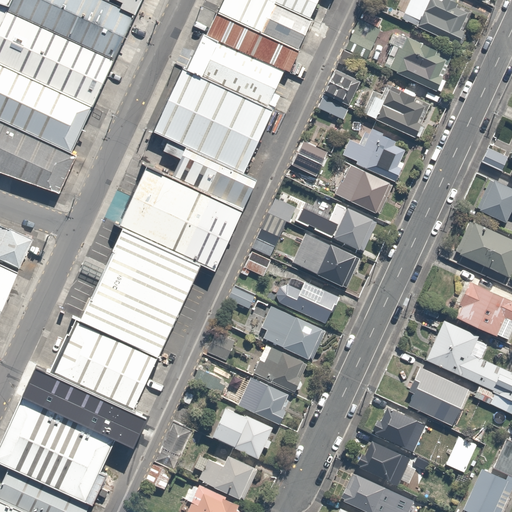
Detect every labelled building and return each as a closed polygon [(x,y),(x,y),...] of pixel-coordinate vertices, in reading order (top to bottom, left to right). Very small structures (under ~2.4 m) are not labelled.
[(7,12),(114,60),(135,16),(101,0),(12,0),(9,7),(7,12)] [(141,0),(101,0),(135,16),(141,0)] [(222,0),(217,14),(261,33),(275,4),(267,0),(222,0)] [(318,0),(267,0),(275,4),(310,20),(318,0)] [(405,0),(397,19),(457,47),(473,12),(453,3),(453,0),(405,0)] [(0,27),(7,12),(9,7),(0,4),(0,27)] [(310,20),(275,4),(261,33),(298,52),(311,20),(310,20)] [(7,12),(0,27),(0,63),(91,107),(114,60),(7,12)] [(261,33),(217,14),(206,36),(284,71),(290,73),(298,52),(261,33)] [(379,28),(356,17),(342,48),(365,58),(379,28)] [(284,71),(206,36),(203,34),(187,71),(267,107),(284,71)] [(451,55),(409,35),(390,34),(382,52),(384,52),(378,64),(436,91),(438,92),(444,79),(440,77),(451,55)] [(91,107),(0,63),(0,120),(71,154),(91,107)] [(267,107),(187,71),(183,69),(154,132),(168,139),(242,174),(273,110),(267,107)] [(359,81),(332,69),(321,94),(346,106),(347,107),(359,81)] [(368,88),(358,111),(416,138),(422,125),(419,123),(428,103),(384,82),(379,93),(368,88)] [(340,119),(346,106),(321,94),(314,108),(340,119)] [(71,154),(0,120),(0,172),(58,194),(76,156),(71,154)] [(346,135),(338,152),(354,159),(353,162),(389,179),(392,180),(399,165),(393,162),(400,148),(391,144),(395,137),(368,125),(360,141),(346,135)] [(316,175),(327,150),(300,137),(289,163),(316,175)] [(256,180),(242,174),(168,139),(164,151),(180,159),(172,178),(242,211),(256,180)] [(506,155),(485,146),(478,161),(492,167),(499,171),(506,155)] [(374,212),(388,181),(347,162),(332,193),(374,212)] [(215,271),(242,211),(172,178),(146,167),(119,227),(122,229),(200,265),(215,271)] [(511,186),(488,175),(474,205),(504,220),(509,209),(511,210),(511,186)] [(292,202),(274,194),(267,210),(285,218),(292,202)] [(365,240),(375,219),(330,198),(321,216),(317,215),(311,227),(356,247),(360,238),(365,240)] [(259,227),(278,236),(286,219),(285,218),(267,210),(259,227)] [(511,238),(467,217),(452,248),(507,275),(511,264),(511,238)] [(0,263),(16,271),(31,241),(0,225),(0,263)] [(278,236),(259,227),(249,248),(268,257),(278,236)] [(200,265),(122,229),(79,321),(158,357),(200,265)] [(289,261),(343,286),(358,255),(304,230),(289,261)] [(263,277),(271,259),(268,257),(249,248),(238,272),(246,276),(249,270),(263,277)] [(0,310),(16,276),(0,268),(0,310)] [(324,324),(337,295),(300,278),(296,286),(288,282),(287,282),(286,282),(285,282),(284,282),(283,282),(282,282),(281,282),(280,283),(279,283),(278,284),(277,284),(277,285),(276,286),(275,286),(275,287),(274,288),(274,289),(274,290),(274,291),(273,291),(273,292),(273,293),(273,294),(273,295),(274,296),(274,297),(274,298),(275,299),(276,300),(276,301),(277,301),(277,302),(278,303),(324,324)] [(511,303),(497,296),(467,282),(451,315),(505,340),(511,325),(511,303)] [(247,310),(254,294),(233,284),(225,300),(247,310)] [(304,357),(318,326),(269,304),(258,327),(263,329),(259,336),(304,357)] [(441,318),(422,358),(477,384),(511,400),(511,370),(511,373),(469,353),(478,336),(441,318)] [(132,411),(158,357),(79,321),(76,319),(69,335),(66,334),(49,373),(132,411)] [(234,341),(211,330),(202,349),(225,360),(234,341)] [(255,374),(254,377),(256,378),(290,393),(302,367),(296,364),(299,360),(263,343),(250,372),(255,374)] [(471,395),(475,387),(417,360),(404,388),(410,391),(404,405),(438,421),(448,426),(449,424),(463,395),(470,398),(471,395)] [(197,368),(191,380),(218,392),(230,368),(218,362),(212,375),(197,368)] [(237,401),(235,404),(279,424),(292,395),(290,393),(256,378),(250,389),(243,386),(237,401)] [(511,414),(511,400),(477,384),(475,387),(471,395),(511,414)] [(189,404),(194,394),(184,390),(179,399),(189,404)] [(106,430),(36,395),(5,458),(76,493),(106,430)] [(432,442),(426,439),(432,427),(383,404),(376,418),(372,416),(366,429),(415,452),(443,465),(449,453),(431,445),(432,442)] [(221,405),(207,434),(256,457),(261,446),(266,448),(270,438),(266,436),(271,423),(243,410),(241,414),(221,405)] [(171,469),(191,427),(171,417),(151,459),(171,469)] [(401,487),(410,491),(418,487),(418,472),(412,469),(413,466),(409,464),(413,457),(366,435),(352,464),(401,487)] [(493,468),(508,475),(511,476),(511,441),(510,441),(506,439),(493,468)] [(225,451),(223,457),(212,458),(197,451),(190,465),(199,469),(194,479),(236,499),(240,500),(256,466),(225,451)] [(142,479),(162,488),(171,470),(150,461),(142,479)] [(388,503),(394,490),(350,469),(336,498),(364,511),(390,511),(393,505),(388,503)] [(501,511),(511,488),(511,476),(508,475),(505,480),(481,469),(463,510),(464,510),(463,511),(501,511)] [(20,472),(8,498),(39,511),(74,511),(80,500),(20,472)] [(222,497),(223,495),(196,482),(182,511),(238,511),(241,506),(222,497)] [(31,511),(5,500),(0,510),(0,511),(31,511)] [(157,502),(152,511),(176,511),(177,511),(157,502)]
